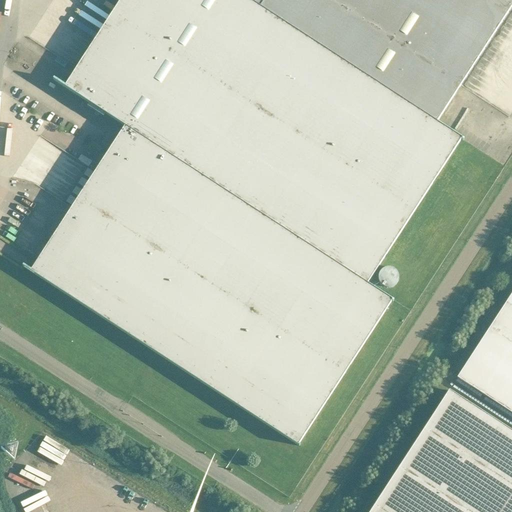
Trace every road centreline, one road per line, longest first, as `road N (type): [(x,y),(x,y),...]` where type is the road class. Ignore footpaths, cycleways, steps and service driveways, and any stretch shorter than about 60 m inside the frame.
road 1 (unclassified): [(511,186),(300,511)]
road 2 (unknown): [(511,448),(472,429),(453,439),(445,456),(451,476),(493,511)]
